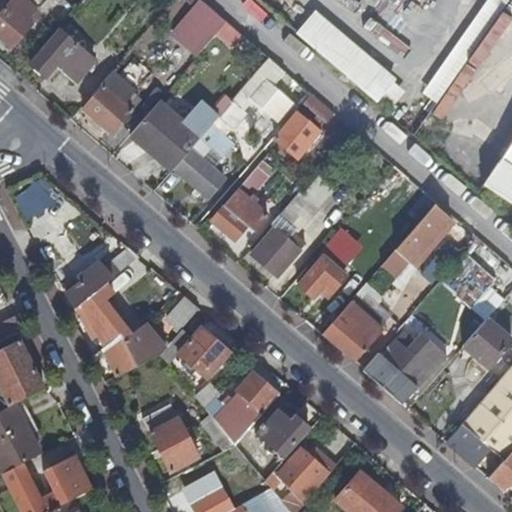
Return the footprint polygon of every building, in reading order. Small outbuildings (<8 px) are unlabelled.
[(8,0),(0,9),(0,38),(10,47),(30,24),(24,18),(40,0),(8,0)] [(210,17),(215,11),(201,0),(183,0),(207,20),(210,17)] [(485,0),(424,93),(439,103),(507,0),(485,0)] [(378,102),(384,95),(394,104),(408,88),(315,9),(295,31),(378,102)] [(28,63),(44,78),(56,63),(76,80),(93,59),(74,42),(86,28),(78,22),(82,18),(76,13),(73,16),(71,14),(28,63)] [(184,46),(192,38),(204,23),(193,14),(173,37),(184,46)] [(204,23),(192,38),(201,46),(219,25),(210,17),(207,20),(204,23)] [(254,99),(284,125),(295,112),(297,111),(270,87),(284,71),(268,57),(216,116),(198,137),(220,156),(232,142),(235,139),(225,130),(228,126),(230,127),(254,99)] [(110,92),(102,85),(81,109),(110,134),(131,111),(120,101),(124,96),(114,86),(110,92)] [(325,122),(333,113),(311,94),(303,103),(325,122)] [(182,123),(158,102),(131,133),(171,168),(198,137),(216,116),(200,101),(182,123)] [(314,129),(295,112),(284,125),(275,136),(294,152),(314,129)] [(358,154),(367,143),(351,129),(342,140),(358,154)] [(511,143),(484,187),(511,204),(511,143)] [(191,149),(175,167),(180,173),(206,195),(221,177),(196,154),(195,152),(191,149)] [(267,213),(238,188),(210,220),(233,239),(245,226),(251,231),(267,213)] [(315,209),(296,193),(275,217),(288,227),(297,217),(304,223),(315,209)] [(410,211),(419,219),(435,201),(425,193),(410,211)] [(411,264),(452,216),(435,201),(419,219),(380,265),(395,279),(409,262),(411,264)] [(52,219),(32,229),(39,241),(58,230),(52,219)] [(286,237),(273,227),(250,253),(275,276),(304,242),(291,231),(286,237)] [(127,248),(111,261),(107,256),(85,273),(81,276),(63,290),(75,307),(91,294),(119,271),(137,257),(127,248)] [(479,270),(493,283),(511,298),(511,266),(494,252),(479,270)] [(344,275),(322,255),(296,285),(311,298),(319,289),(326,295),(344,275)] [(471,309),(493,283),(479,270),(461,255),(438,281),(471,309)] [(65,259),(52,270),(60,284),(73,273),(65,259)] [(85,273),(81,268),(77,271),(81,276),(85,273)] [(364,283),(354,296),(371,310),(381,298),(364,283)] [(152,353),(135,332),(130,336),(126,330),(115,317),(111,320),(91,294),(75,307),(86,322),(82,325),(86,329),(90,326),(105,346),(102,349),(107,359),(116,377),(159,355),(158,354),(156,351),(152,353)] [(164,322),(177,333),(181,329),(198,310),(184,298),(164,322)] [(366,316),(349,301),(320,334),(352,361),(380,328),(372,321),(377,315),(371,311),(366,316)] [(412,321),(408,317),(403,322),(408,326),(412,321)] [(0,344),(23,332),(16,319),(0,327),(0,344)] [(509,341),(485,321),(464,346),(487,366),(509,341)] [(156,351),(158,354),(164,348),(146,326),(135,332),(152,353),(156,351)] [(191,338),(181,329),(177,333),(164,348),(158,354),(159,355),(169,367),(182,351),(210,375),(229,352),(201,328),(191,338)] [(381,356),(377,353),(362,370),(401,404),(443,354),(423,338),(419,341),(416,338),(411,343),(401,333),(381,356)] [(0,352),(0,386),(1,388),(0,388),(0,412),(15,405),(45,390),(20,342),(0,352)] [(116,377),(107,359),(96,364),(105,382),(116,377)] [(511,367),(511,366),(445,442),(473,466),(488,448),(503,461),(511,449),(511,367)] [(236,445),(278,395),(252,373),(236,391),(243,398),(236,405),(241,409),(238,412),(244,416),(237,424),(225,413),(217,423),(227,436),(236,445)] [(209,414),(222,398),(209,383),(196,398),(209,414)] [(186,436),(183,430),(170,404),(143,419),(171,473),(198,458),(186,436)] [(40,455),(15,405),(0,412),(0,472),(1,475),(26,462),(37,457),(40,455)] [(257,436),(283,458),(308,428),(294,416),(289,422),(277,412),(257,436)] [(202,424),(225,451),(236,445),(227,436),(217,423),(211,416),(202,424)] [(341,460),(355,444),(339,430),(325,447),(341,460)] [(66,460),(58,446),(40,455),(37,457),(49,481),(38,486),(43,496),(54,491),(61,504),(91,489),(73,456),(66,460)] [(276,476),(273,473),(266,482),(272,489),(276,484),(282,490),(286,485),(304,502),(329,474),(300,449),(291,460),(276,476)] [(511,449),(503,461),(488,478),(504,492),(511,482),(511,449)] [(1,475),(20,511),(49,511),(51,511),(43,496),(38,486),(26,462),(1,475)] [(358,473),(336,499),(351,511),(397,511),(400,509),(358,473)] [(282,490),(277,495),(284,504),(290,511),(291,511),(295,511),(304,502),(286,485),(282,490)] [(291,511),(290,511),(284,504),(271,511),(263,496),(262,496),(234,510),(222,487),(192,503),(196,511),(291,511)] [(76,511),(71,501),(51,511),(49,511),(76,511)]
